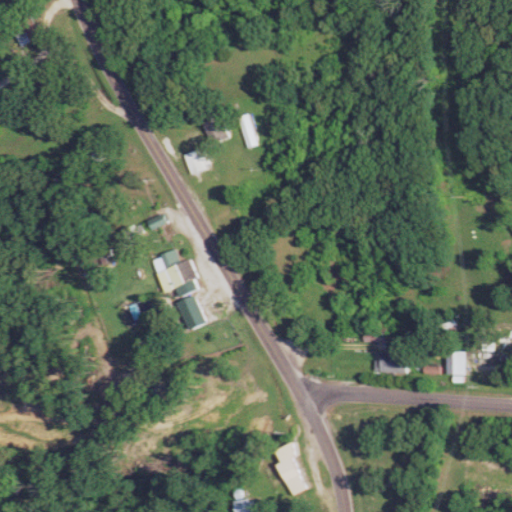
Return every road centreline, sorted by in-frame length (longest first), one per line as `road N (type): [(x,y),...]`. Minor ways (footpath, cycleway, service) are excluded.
road 1 (residential): [(347,511),(331,443),(305,392),(79,0)]
road 2 (residential): [(511,410),(305,392)]
